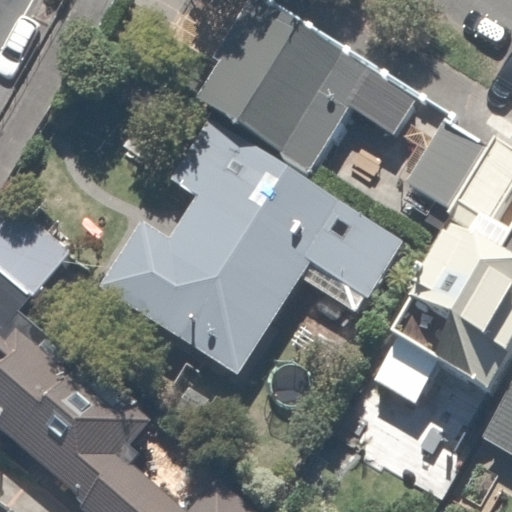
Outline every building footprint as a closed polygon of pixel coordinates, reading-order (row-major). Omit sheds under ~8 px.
[(253,6),(196,106),(313,177),(354,111),(397,135),(412,106),(253,6)] [(413,244),(211,124),(170,184),(197,200),(169,242),(142,226),(100,294),(237,383),(306,290),(358,319),(413,244)] [(491,156),(441,125),(407,182),(456,212),(491,156)] [(511,367),(511,229),(486,216),(465,237),(453,230),(376,389),(465,447),(511,367)] [(0,332),(0,435),(88,511),(260,511),(21,319),(2,335),(0,332)] [(511,398),(485,445),(511,459),(511,398)]
